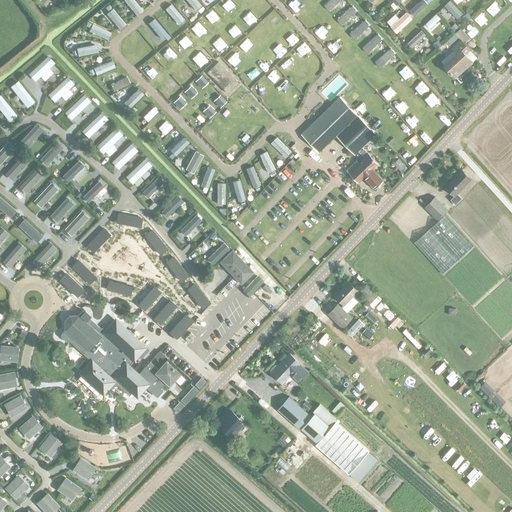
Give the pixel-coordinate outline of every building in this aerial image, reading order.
[(135,0),(125,0),(138,13),(143,8),(135,0)] [(327,0),(324,4),(328,9),(338,0),(327,0)] [(428,3),(425,0),(419,0),(409,10),(414,15),(428,3)] [(450,0),(448,0),(444,4),(457,18),(463,13),(450,0)] [(171,2),(165,7),(178,23),(184,18),(171,2)] [(351,4),(336,18),(341,23),(356,9),(351,4)] [(112,6),(106,11),(120,27),(126,22),(112,6)] [(396,32),(412,17),(406,10),(399,17),(395,13),(387,20),(391,25),(390,25),(396,32)] [(472,16),(467,12),(462,17),(466,21),(472,16)] [(429,29),(441,18),(436,13),(424,24),(429,29)] [(154,17),(149,22),(162,37),(168,32),(154,17)] [(364,19),(349,32),(354,38),(369,24),(364,19)] [(111,30),(92,22),(89,29),(108,37),(111,30)] [(421,29),(407,41),(411,46),(425,33),(421,29)] [(377,33),(362,47),(367,52),(382,38),(377,33)] [(437,48),(442,44),(438,39),(432,44),(437,48)] [(472,61),(465,54),(469,49),(470,50),(461,39),(452,47),(458,53),(444,65),(450,72),(451,74),(452,73),(455,77),(455,76),(461,70),(462,70),(472,61)] [(96,42),(76,46),(78,53),(98,50),(96,42)] [(390,47),(375,61),(380,66),(395,52),(390,47)] [(40,74),(53,62),(48,57),(29,74),(35,80),(36,79),(37,79),(41,75),(40,74)] [(112,58),(93,66),(96,73),(115,65),(112,58)] [(238,82),(218,61),(207,72),(227,93),(238,82)] [(201,74),(195,80),(200,85),(206,79),(201,74)] [(127,76),(110,83),(113,90),(130,83),(127,76)] [(60,95),(73,83),(67,77),(49,94),(54,100),(56,99),(56,100),(61,95),(60,95)] [(17,81),(11,86),(22,100),(25,105),(26,105),(27,106),(33,101),(17,81)] [(189,85),(184,91),(189,96),(195,90),(189,85)] [(144,93),(138,88),(124,101),(130,107),(144,93)] [(76,112),(88,100),(83,94),(65,111),(70,117),(71,116),(72,116),(76,112)] [(0,95),(0,108),(4,114),(8,119),(9,120),(16,115),(0,95)] [(220,95),(215,101),(219,106),(225,100),(220,95)] [(179,96),(173,102),(179,107),(184,101),(179,96)] [(336,135),(355,153),(375,134),(339,96),(302,133),(319,151),(336,135)] [(147,120),(158,110),(153,106),(143,116),(147,120)] [(209,106),(204,111),(209,116),(214,111),(209,106)] [(93,130),(106,118),(100,112),(82,130),(87,135),(89,134),(89,135),(94,130),(93,130)] [(26,147),(43,129),(36,123),(20,141),(26,147)] [(109,146),(121,134),(116,128),(97,146),(103,152),(104,150),(105,151),(109,147),(109,146)] [(189,140),(183,135),(170,148),(176,154),(189,140)] [(277,136),(271,142),(286,156),(292,151),(277,136)] [(46,165),(62,147),(56,141),(39,160),(46,165)] [(0,162),(13,148),(8,142),(0,150),(0,162)] [(124,162),(137,150),(131,144),(113,162),(118,168),(120,166),(120,167),(124,163),(124,162)] [(203,153),(195,149),(186,167),(194,172),(203,153)] [(267,150),(259,153),(270,171),(276,168),(267,150)] [(353,170),(350,173),(358,181),(363,176),(374,188),(383,179),(372,168),(378,163),(367,152),(362,156),(362,162),(361,162),(359,163),(360,164),(358,166),(355,163),(351,167),(353,170)] [(11,179),(28,161),(22,156),(5,174),(11,179)] [(398,158),(394,163),(402,172),(407,167),(398,158)] [(138,177),(151,165),(145,159),(127,177),(132,182),(134,181),(134,182),(139,177),(138,177)] [(66,182),(83,166),(78,161),(62,177),(66,182)] [(215,167),(208,164),(201,184),(208,186),(215,167)] [(253,164),(246,167),(253,185),(261,183),(253,164)] [(25,192),(42,175),(36,169),(19,186),(25,192)] [(456,193),(471,178),(461,169),(445,186),(454,195),(450,199),(455,204),(461,198),(456,193)] [(158,176),(143,192),(148,197),(164,181),(158,176)] [(240,178),(232,180),(238,199),(246,197),(240,178)] [(81,197),(87,203),(103,186),(98,181),(81,197)] [(225,181),(217,181),(217,202),(225,202),(225,181)] [(40,206),(57,189),(51,183),(34,200),(40,206)] [(177,196),(162,211),(167,216),(182,201),(177,196)] [(438,219),(448,209),(435,196),(425,206),(438,219)] [(0,197),(0,207),(10,216),(15,210),(0,197)] [(55,221),(72,203),(67,198),(49,215),(55,221)] [(81,209),(65,227),(72,234),(88,216),(81,209)] [(141,218),(117,213),(115,222),(139,226),(141,218)] [(196,214),(181,230),(186,235),(201,219),(202,217),(198,213),(196,214)] [(25,219),(19,225),(36,241),(42,235),(25,219)] [(104,228),(87,245),(93,251),(110,234),(104,228)] [(166,248),(151,229),(143,235),(159,254),(166,248)] [(50,242),(33,260),(39,266),(57,249),(50,242)] [(19,243),(3,261),(10,267),(26,249),(19,243)] [(224,243),(208,258),(213,264),(229,248),(224,243)] [(232,250),(220,261),(240,283),(253,271),(232,250)] [(187,274),(172,255),(165,260),(180,280),(187,274)] [(78,259),(71,266),(89,283),(95,277),(78,259)] [(65,272),(58,279),(76,297),(83,290),(65,272)] [(257,276),(243,291),(249,296),(263,281),(257,276)] [(132,286),(108,280),(105,289),(129,295),(132,286)] [(349,281),(335,295),(343,304),(341,306),(347,312),(357,302),(352,297),(353,296),(356,299),(361,294),(369,302),(377,294),(366,283),(359,291),(349,281)] [(209,301),(194,282),(187,287),(202,306),(209,301)] [(137,303),(144,309),(160,291),(153,285),(137,303)] [(153,317),(160,323),(176,305),(169,299),(153,317)] [(338,303),(327,313),(343,327),(353,317),(338,303)] [(64,330),(60,334),(61,337),(66,341),(69,341),(90,360),(81,370),(81,374),(75,381),(94,399),(101,392),(104,391),(110,385),(109,381),(113,381),(127,394),(127,393),(126,392),(129,389),(134,394),(139,389),(141,391),(147,384),(159,394),(162,390),(160,388),(169,378),(172,381),(179,373),(166,361),(158,369),(149,361),(138,374),(126,364),(132,358),(134,359),(145,347),(117,321),(113,321),(108,327),(108,331),(104,331),(90,318),(90,315),(85,310),(82,310),(78,314),(69,315),(64,320),(64,330)] [(169,331),(176,337),(192,319),(185,313),(169,331)] [(282,327),(293,337),(300,329),(297,326),(295,328),(288,321),(282,327)] [(189,342),(194,336),(190,332),(184,338),(189,342)] [(0,354),(0,359),(6,360),(16,361),(17,347),(2,346),(1,354),(0,354)] [(271,371),(272,372),(272,373),(282,383),(290,375),(298,382),(308,372),(300,364),(301,363),(290,353),(278,366),(276,365),(275,365),(271,369),(271,371)] [(0,389),(6,388),(6,387),(16,385),(13,372),(0,374),(0,389)] [(289,395),(277,409),(300,429),(301,427),(317,441),(335,421),(337,419),(335,417),(320,403),(313,411),(315,412),(311,415),(289,395)] [(12,416),(17,413),(17,412),(26,407),(19,396),(6,403),(10,410),(9,411),(12,416)] [(240,416),(239,418),(229,409),(216,423),(231,438),(245,423),(242,421),(243,419),(240,416)] [(29,438),(34,434),(33,433),(41,426),(32,416),(20,427),(26,433),(25,433),(29,438)] [(317,441),(315,443),(349,473),(369,450),(335,421),(317,441)] [(51,456),(55,451),(54,450),(60,442),(50,434),(40,446),(46,451),(46,452),(51,456)] [(0,474),(5,470),(5,471),(9,467),(5,462),(5,463),(0,457),(0,474)] [(89,473),(93,466),(80,458),(73,469),(82,475),(81,475),(86,479),(90,473),(89,473)] [(22,490),(23,490),(27,486),(23,481),(22,482),(17,476),(6,488),(15,497),(22,490)] [(73,493),(78,487),(65,478),(58,489),(66,495),(71,499),(74,494),(73,493)] [(52,510),(58,505),(47,493),(37,503),(44,510),(44,511),(51,511),(52,511),(52,510)]
